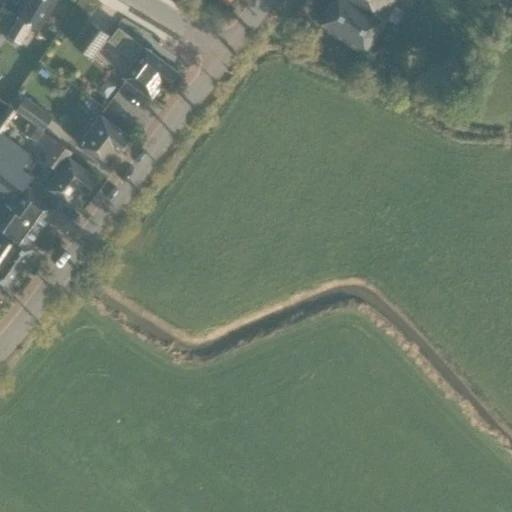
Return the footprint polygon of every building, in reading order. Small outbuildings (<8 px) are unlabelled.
[(32,25),(40,30),(57,2),(53,0),(29,0),(20,17),(21,17),(9,36),(21,44),(32,25)] [(333,0),(319,23),(365,50),(395,0),(401,0),(405,2),(406,0),(333,0)] [(73,43),(94,57),(109,35),(88,21),(73,43)] [(127,55),(136,42),(118,28),(108,41),(127,55)] [(131,58),(120,74),(154,100),(164,86),(168,89),(179,74),(136,42),(127,55),(131,58)] [(17,111),(43,130),(53,116),(25,96),(15,109),(17,111)] [(9,106),(0,117),(0,131),(1,132),(17,111),(15,109),(9,106)] [(115,150),(119,153),(130,137),(102,116),(80,147),(105,165),(115,150)] [(32,123),(24,133),(35,141),(42,130),(32,123)] [(0,131),(0,187),(11,197),(15,200),(24,187),(31,178),(22,170),(32,157),(1,132),(0,131)] [(83,191),(87,194),(99,178),(69,157),(73,152),(61,143),(47,163),(59,171),(46,189),(71,207),(83,191)] [(0,233),(1,235),(0,237),(0,282),(9,289),(35,252),(30,248),(58,209),(24,187),(15,200),(11,197),(5,206),(15,214),(8,225),(0,221),(0,227),(1,228),(0,231),(0,233)]
